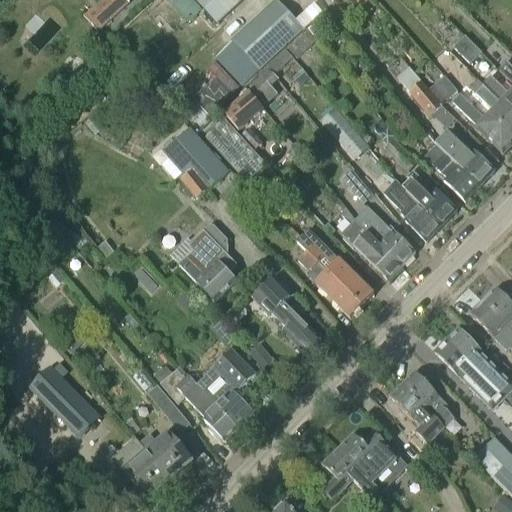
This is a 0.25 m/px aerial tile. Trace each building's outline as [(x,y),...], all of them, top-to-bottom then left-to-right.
[(99,33),(128,6),(122,0),(105,0),(85,19),(99,33)] [(191,0),(218,28),(246,0),(191,0)] [(260,73),(304,32),(276,3),(232,43),(260,73)] [(340,33),(327,17),(308,33),(315,42),(329,30),(335,37),(340,33)] [(297,62),(316,45),(307,35),(288,52),(297,62)] [(471,68),(482,56),(465,39),(453,51),(471,68)] [(362,71),(369,66),(358,53),(351,58),(362,71)] [(276,85),(278,83),(274,78),(283,69),(277,62),(265,72),(276,85)] [(511,69),(507,65),(499,73),(511,86),(511,69)] [(409,70),(397,80),(410,97),(409,97),(428,121),(443,109),(441,108),(429,93),(409,70)] [(266,108),(278,98),(271,89),(276,85),(265,72),(258,77),(261,80),(250,89),(266,108)] [(431,91),(429,93),(441,108),(457,95),(445,80),(431,91)] [(511,94),(509,98),(491,80),(484,88),(511,115),(511,94)] [(483,89),(477,84),(470,91),(493,114),(489,118),(511,140),(511,115),(484,88),(483,89)] [(224,117),(240,135),(265,114),(249,95),(224,117)] [(511,140),(489,118),(486,122),(460,97),(453,105),(478,130),(477,130),(503,156),(511,147),(511,140)] [(354,164),(369,151),(335,112),(320,125),(354,164)] [(247,186),(266,168),(225,123),(206,141),(247,186)] [(388,130),(383,134),(383,142),(388,148),(394,142),(394,135),(388,130)] [(211,190),(228,175),(189,131),(163,154),(183,176),(192,168),(211,190)] [(248,132),(241,138),(255,153),(262,147),(248,132)] [(474,154),(451,133),(437,147),(481,190),(495,175),(474,154)] [(408,176),(418,166),(394,142),(388,148),(385,152),(408,176)] [(465,206),(481,190),(437,147),(425,160),(447,181),(444,185),(465,206)] [(193,174),(181,183),(196,202),(208,193),(193,174)] [(415,188),(407,195),(407,196),(441,231),(457,214),(436,194),(432,198),(418,184),(421,181),(413,174),(407,180),(415,188)] [(363,207),(373,199),(353,175),(343,183),(363,207)] [(276,179),(269,186),(286,205),(294,198),(276,179)] [(407,195),(396,184),(383,197),(402,215),(400,217),(407,223),(406,225),(427,245),(441,231),(407,196),(407,195)] [(44,207),(23,210),(25,226),(46,223),(44,207)] [(247,232),(258,222),(246,208),(235,218),(247,232)] [(342,215),(342,219),(352,229),(356,225),(351,220),(345,212),(342,215)] [(402,270),(414,257),(368,212),(356,225),(402,270)] [(389,284),(402,270),(356,225),(352,229),(342,239),(389,284)] [(196,250),(179,267),(215,305),(236,284),(228,276),(237,267),(223,253),(228,248),(228,243),(215,228),(209,228),(204,233),(191,245),(196,250)] [(297,245),(307,255),(328,275),(361,311),(374,299),(319,243),(320,243),(309,232),(297,245)] [(104,247),(98,252),(105,260),(111,256),(104,247)] [(351,322),(361,311),(328,275),(307,255),(298,264),(309,275),(306,278),(351,322)] [(276,281),(254,302),(271,320),(273,318),(283,328),(279,331),(284,336),(309,362),(325,347),(299,321),(295,325),(281,310),(293,298),(276,281)] [(511,336),(511,309),(496,294),(484,306),(511,336)] [(511,336),(484,306),(471,319),(495,343),(495,342),(507,354),(511,349),(511,350),(511,336)] [(488,368),(480,360),(482,357),(458,332),(446,344),(498,397),(503,402),(511,393),(511,388),(509,385),(490,366),(488,368)] [(498,397),(446,344),(435,355),(459,380),(460,380),(487,407),(498,397)] [(260,347),(249,356),(263,372),(274,364),(260,347)] [(200,392),(201,390),(239,431),(253,417),(235,398),(255,378),(231,354),(196,388),(200,392)] [(51,370),(29,392),(79,443),(101,421),(62,381),(68,375),(59,366),(53,372),(51,370)] [(160,387),(172,376),(166,369),(153,379),(160,387)] [(145,393),(151,387),(140,374),(133,380),(145,393)] [(200,392),(196,388),(187,378),(183,381),(176,374),(160,388),(178,408),(186,402),(205,422),(204,423),(211,431),(208,433),(221,446),(223,443),(225,445),(239,431),(201,390),(200,392)] [(415,377),(404,389),(444,431),(453,422),(450,419),(452,417),(453,414),(415,377)] [(444,431),(404,389),(391,402),(414,425),(415,424),(420,430),(415,435),(427,448),(435,440),(444,431)] [(168,422),(178,414),(157,390),(148,398),(168,422)] [(387,449),(374,436),(363,448),(355,440),(341,454),(379,493),(379,494),(381,496),(387,490),(379,482),(399,462),(386,450),(387,449)] [(192,466),(169,438),(156,448),(149,439),(140,447),(147,456),(149,454),(173,481),(192,466)] [(511,459),(495,442),(474,463),(511,501),(511,459)] [(149,454),(147,456),(136,465),(129,455),(119,464),(150,501),(173,481),(149,454)] [(379,493),(341,454),(324,470),(335,481),(322,494),(333,505),(354,484),(366,496),(371,501),(379,494),(379,493)] [(511,511),(511,505),(503,499),(493,511),(511,511)]
